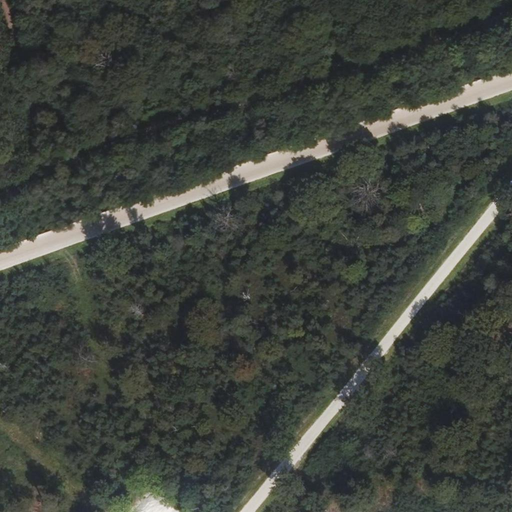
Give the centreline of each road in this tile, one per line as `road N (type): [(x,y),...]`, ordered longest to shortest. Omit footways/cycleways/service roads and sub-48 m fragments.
road 1 (track): [(0,273),(511,82)]
road 2 (track): [(511,17),(358,73),(203,114),(0,194)]
road 3 (track): [(248,511),(511,190)]
